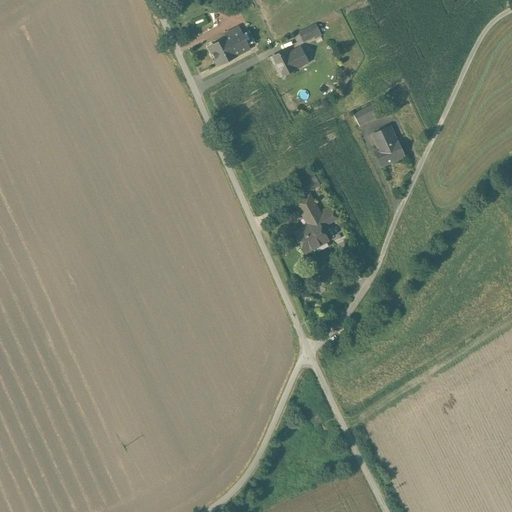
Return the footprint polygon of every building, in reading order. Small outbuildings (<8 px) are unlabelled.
[(224,0),(209,0),(215,13),(228,6),(224,0)] [(318,21),(299,30),(304,40),(323,31),(318,21)] [(229,36),(209,46),(219,65),(236,56),(235,55),(248,48),(238,28),(227,33),(229,36)] [(287,46),(271,54),(280,74),(308,61),(301,44),(289,50),(287,46)] [(354,110),(360,124),(382,114),(375,99),(354,110)] [(389,126),(373,133),(379,148),(373,151),(380,167),(404,156),(397,140),(396,141),(389,126)] [(296,183),(301,194),(316,187),(311,176),(296,183)] [(322,217),(319,213),(309,195),(296,203),(303,217),(305,216),(308,221),(309,220),(311,223),(316,221),(322,217)] [(316,221),(318,225),(319,224),(323,225),(335,219),(329,207),(319,213),(322,217),(316,221)] [(311,223),(294,232),(305,252),(315,247),(313,243),(324,237),(321,230),(318,229),(316,226),(318,225),(316,221),(311,223)] [(360,323),(351,328),(354,333),(363,328),(360,323)]
